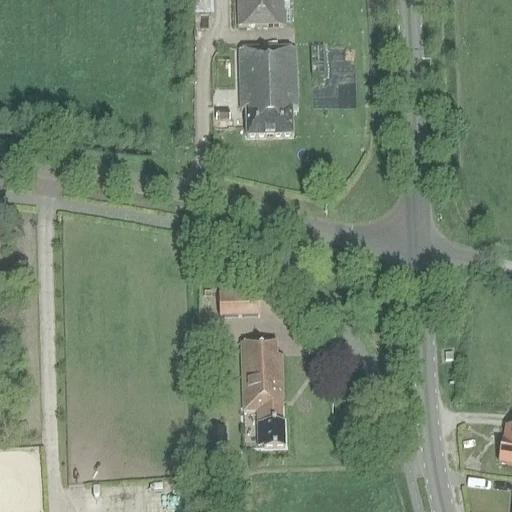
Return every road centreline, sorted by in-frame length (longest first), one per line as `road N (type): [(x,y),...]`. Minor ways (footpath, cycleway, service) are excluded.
road 1 (unclassified): [(0,161),(177,189),(420,251)]
road 2 (tertiary): [(445,511),(426,390),(420,251)]
road 3 (tertiary): [(420,251),(412,0)]
